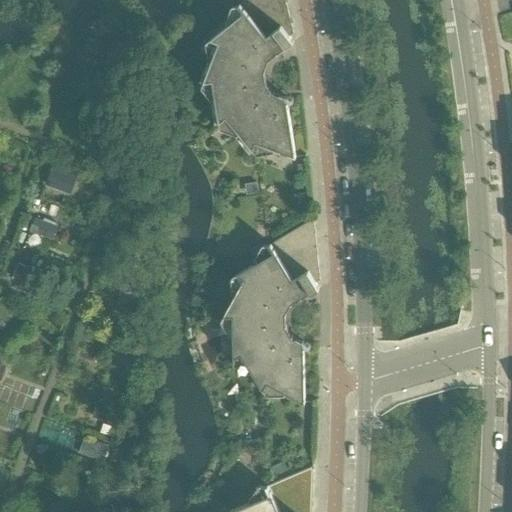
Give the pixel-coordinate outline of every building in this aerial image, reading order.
[(282,103),(278,101),(271,99),(268,96),(261,87),(260,87),(259,84),(260,84),(258,72),(257,72),(258,68),(259,68),(263,58),(262,57),(265,55),(273,48),(278,53),(286,47),(287,48),(294,42),(289,36),(292,34),(293,33),(285,0),(245,0),(238,6),(243,13),(211,40),(219,43),(204,83),(212,82),(219,123),(226,118),(253,151),(253,150),(256,142),(296,158),(296,157),(287,103),(286,103),(286,104),(285,104),(282,103)] [(174,78),(174,88),(185,87),(184,77),(174,78)] [(48,183),(69,190),(73,178),(53,170),(48,183)] [(273,253),(270,255),(237,275),(244,279),(224,316),(233,316),(234,358),(242,354),(263,390),(268,383),(305,403),(304,348),(302,348),(302,349),(298,347),(288,341),(289,342),(288,342),(286,339),(280,329),(279,329),(279,325),(279,314),(278,313),(280,310),(286,300),(285,299),(289,297),(298,292),(301,297),(302,297),(310,292),(311,294),(319,289),(315,282),(319,280),(320,280),(313,217),(311,217),(312,219),(269,245),(273,253)] [(35,219),(31,231),(52,239),(57,227),(35,219)] [(12,279),(35,287),(39,273),(17,266),(12,279)] [(120,277),(121,291),(144,289),(143,275),(120,277)] [(10,314),(0,310),(0,327),(11,332),(15,319),(9,316),(10,314)] [(115,354),(131,360),(136,362),(141,348),(120,341),(115,354)] [(94,417),(114,424),(118,411),(98,404),(94,417)] [(81,453),(103,461),(108,448),(85,440),(81,453)] [(260,445),(250,450),(255,458),(264,453),(260,445)] [(311,511),(314,465),(312,465),(312,467),(266,486),(269,494),(230,511),(231,511),(311,511)] [(67,487),(62,500),(84,508),(89,495),(67,487)]
